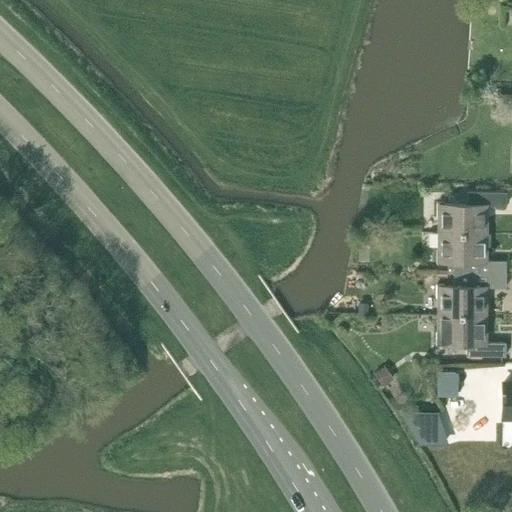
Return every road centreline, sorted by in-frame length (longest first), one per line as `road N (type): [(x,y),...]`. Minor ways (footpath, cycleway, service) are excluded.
road 1 (secondary): [(379,511),(233,288),(77,110),(0,37)]
road 2 (secondary): [(0,114),(182,320),(310,511)]
